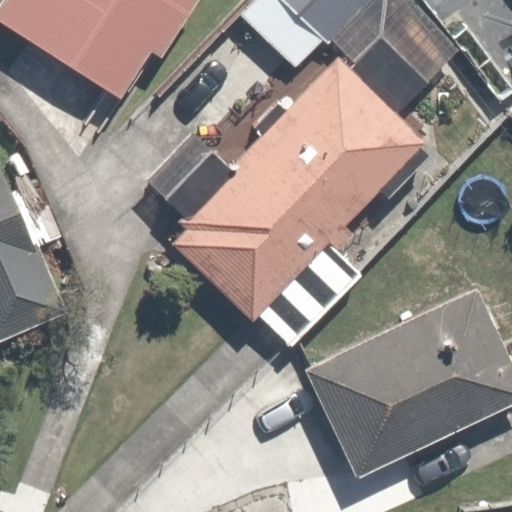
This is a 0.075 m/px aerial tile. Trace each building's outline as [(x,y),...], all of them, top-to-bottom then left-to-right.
[(0,0),(0,15),(111,84),(163,0),(0,0)] [(345,0),(236,0),(228,9),(287,64),(345,0)] [(356,265),(321,233),(419,127),(326,41),(156,225),(249,311),(284,343),(356,265)] [(0,178),(0,327),(58,299),(32,245),(4,187),(0,178)] [(287,363),(339,470),(511,386),(511,352),(474,273),(287,363)]
